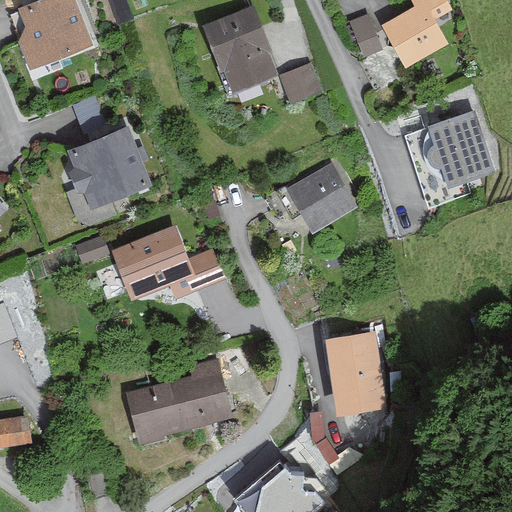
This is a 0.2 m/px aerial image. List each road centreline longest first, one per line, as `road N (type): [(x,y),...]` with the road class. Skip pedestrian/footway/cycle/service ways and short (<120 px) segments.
road 1 (residential): [(157,511),(249,436),(275,402),(279,337),(240,261),(233,216),(260,208)]
road 2 (residential): [(308,0),(396,201)]
